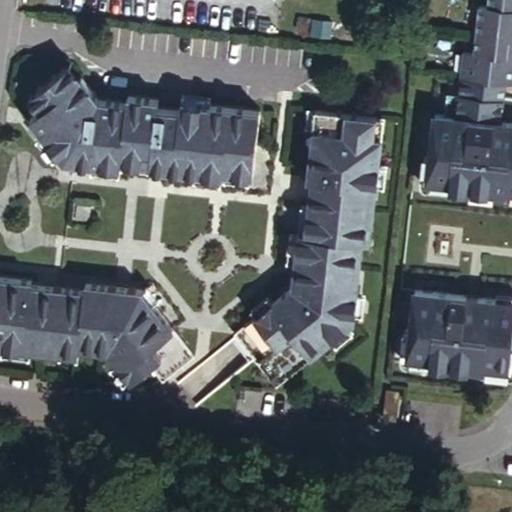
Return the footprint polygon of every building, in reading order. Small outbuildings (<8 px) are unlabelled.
[(471,37),(511,41),(511,23),(509,23),(510,12),(511,12),(511,0),(484,0),(484,9),(475,8),(471,37)] [(459,51),(456,68),(509,74),(511,63),(501,62),(501,56),(511,58),(511,57),(511,41),(471,37),(469,52),(459,51)] [(221,167),(245,170),(249,171),(256,107),(208,102),(179,98),(178,107),(158,105),(160,96),(127,92),(127,101),(99,98),(73,63),(37,90),(48,104),(39,111),(52,127),(67,146),(76,159),(101,162),(128,166),(129,157),(160,161),(159,166),(188,168),(216,171),(217,167),(221,167)] [(509,74),(456,68),(456,75),(509,80),(509,74)] [(499,82),(508,83),(509,80),(456,75),(455,77),(499,82)] [(499,82),(455,77),(453,94),(440,92),(438,116),(428,115),(421,185),(511,194),(511,123),(495,122),(499,82)] [(179,98),(208,102),(209,93),(180,90),(179,98)] [(309,125),(312,105),(303,104),(301,124),(309,125)] [(233,326),(250,350),(252,353),(255,351),(271,373),(325,333),(343,319),(349,315),(350,307),(352,286),(358,235),(367,236),(373,180),(376,159),(379,133),(370,132),(373,112),(312,105),(309,125),(303,177),(306,177),(304,201),(300,232),(292,230),(288,262),(286,280),(269,293),(253,306),(230,323),(233,326)] [(370,132),(379,133),(381,113),(373,112),(370,132)] [(67,146),(52,127),(45,132),(59,151),(67,146)] [(129,157),(128,166),(159,168),(159,166),(160,161),(129,157)] [(376,159),(373,180),(382,180),(384,160),(376,159)] [(128,166),(101,162),(100,170),(128,174),(128,166)] [(245,170),(221,167),(220,177),(244,179),(245,170)] [(216,171),(188,168),(187,177),(215,180),(216,171)] [(300,232),(304,201),(296,200),(292,230),(300,232)] [(288,262),(292,230),(283,230),(280,261),(288,262)] [(28,277),(54,280),(55,273),(25,270),(26,266),(0,263),(0,269),(28,273),(28,277)] [(110,349),(122,365),(125,369),(144,354),(156,368),(188,344),(150,293),(139,279),(136,275),(80,268),(80,276),(55,273),(54,280),(28,277),(28,273),(0,269),(0,334),(23,337),(50,341),(71,343),(72,334),(90,336),(101,337),(110,349)] [(139,279),(150,293),(156,288),(145,273),(139,279)] [(253,306),(269,293),(265,286),(248,299),(253,306)] [(352,286),(350,307),(359,308),(362,287),(352,286)] [(511,312),(511,303),(409,292),(402,362),(505,373),(511,312)] [(343,319),(325,333),(330,339),(348,326),(343,319)] [(250,350),(233,326),(226,332),(243,355),(250,350)] [(23,337),(0,334),(0,342),(23,345),(23,337)] [(72,334),(71,343),(89,345),(90,336),(72,334)] [(71,343),(50,341),(50,348),(71,351),(71,343)] [(122,365),(110,349),(102,354),(114,370),(122,365)] [(383,416),(397,417),(400,388),(386,387),(383,416)]
